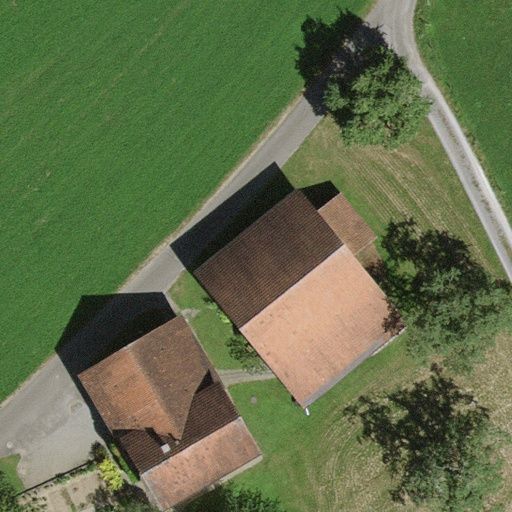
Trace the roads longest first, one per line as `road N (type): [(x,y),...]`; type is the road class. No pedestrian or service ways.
road 1 (track): [(381,6),(139,304),(0,430)]
road 2 (track): [(381,6),(511,266)]
